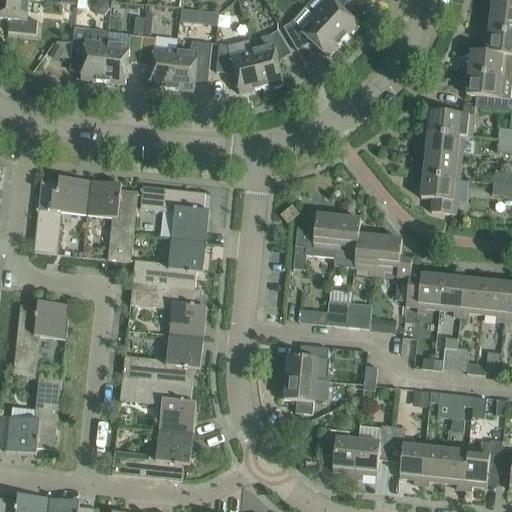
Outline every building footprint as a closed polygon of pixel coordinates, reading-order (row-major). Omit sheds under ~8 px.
[(27,1),(13,0),(0,0),(0,20),(9,22),(8,34),(36,37),(37,23),(25,22),(27,1)] [(313,0),(306,9),(314,17),(342,42),(357,26),(341,12),(348,0),(313,0)] [(511,0),(492,0),(491,12),(511,14),(511,0)] [(511,14),(491,12),(489,34),(511,36),(511,14)] [(342,42),(314,17),(306,26),(295,20),(291,24),(283,29),(297,53),(311,44),(327,59),(342,42)] [(108,35),(93,33),(73,31),(70,59),(83,60),(81,82),(103,84),(107,47),(108,35)] [(260,40),(263,51),(251,54),(261,91),(282,85),(277,64),(291,56),(277,32),(269,37),(260,40)] [(511,36),(489,34),(486,55),(506,57),(506,58),(511,58),(511,36)] [(128,49),(107,47),(103,84),(125,87),(127,65),(139,67),(142,39),(129,37),(128,49)] [(142,39),(139,67),(152,68),(149,89),(171,92),(175,54),(176,42),(142,39)] [(249,43),(228,48),(218,47),(215,75),(234,75),(239,96),(261,91),(251,54),(249,43)] [(187,55),(175,54),(171,92),(194,94),(196,73),(208,74),(211,46),(192,44),(187,55)] [(471,53),(468,75),(504,79),(506,58),(506,57),(486,55),(471,53)] [(504,79),(468,75),(466,97),(481,99),(480,110),(511,113),(511,101),(509,101),(511,80),(504,79)] [(430,113),(427,135),(463,139),(471,140),(474,110),(463,109),(462,116),(430,113)] [(508,132),(498,131),(497,143),(511,144),(511,121),(510,121),(508,132)] [(463,139),(427,135),(425,157),(461,160),(463,139)] [(511,144),(497,143),(496,154),(499,155),(499,157),(509,158),(510,156),(511,155),(511,144)] [(461,160),(425,157),(423,178),(459,182),(461,160)] [(511,175),(494,173),(493,185),(511,187),(511,175)] [(459,182),(423,178),(421,200),(432,202),(431,215),(455,217),(459,182)] [(41,184),(34,254),(56,257),(60,215),(86,218),(90,183),(59,180),(58,186),(41,184)] [(121,187),(90,183),(86,218),(112,220),(108,262),(130,265),(138,195),(120,193),(121,187)] [(511,187),(493,185),(491,197),(511,199),(511,187)] [(172,241),(205,245),(209,213),(203,213),(205,196),(142,189),(140,211),(174,215),(172,241)] [(299,216),(292,207),(280,217),(287,226),(299,216)] [(334,257),(338,219),(316,217),(315,232),(296,230),(293,272),(305,273),(307,250),(327,252),(327,257),(334,257)] [(338,219),(334,257),(333,268),(354,271),(356,255),(358,237),(359,237),(360,221),(338,219)] [(356,255),(354,271),(368,272),(368,277),(375,278),(380,239),(359,237),(358,237),(356,255)] [(402,242),(380,239),(375,278),(383,278),(384,274),(398,275),(395,303),(406,304),(405,310),(406,304),(411,263),(400,262),(402,242)] [(134,263),(132,285),(194,292),(194,291),(196,275),(202,275),(205,245),(172,241),(169,267),(134,263)] [(406,304),(405,310),(417,311),(417,315),(425,316),(425,311),(439,312),(443,279),(422,277),(422,272),(411,271),(411,263),(406,304)] [(443,279),(439,312),(453,314),(452,319),(460,319),(464,281),(443,279)] [(486,284),(464,281),(460,319),(468,320),(468,315),(482,317),(486,284)] [(507,286),(486,284),(482,317),(496,318),(495,323),(503,324),(507,286)] [(194,292),(132,285),(130,307),(171,311),(169,337),(203,341),(206,310),(200,309),(202,292),(194,291),(194,292)] [(511,286),(507,286),(503,324),(511,325),(511,320),(511,286)] [(66,342),(69,308),(38,304),(37,310),(20,308),(12,378),(35,381),(39,339),(66,342)] [(327,317),(326,328),(335,329),(336,318),(327,317)] [(361,321),(360,331),(369,332),(370,322),(361,321)] [(320,335),(320,324),(299,323),(299,334),(320,335)] [(166,363),(124,359),(122,381),(192,388),(194,371),(200,372),(203,341),(169,337),(166,363)] [(328,351),(300,348),(299,359),(284,358),(282,372),(277,372),(277,379),(315,383),(317,361),(327,362),(328,351)] [(433,372),(434,361),(422,360),(421,371),(433,372)] [(442,362),(434,361),(433,372),(441,373),(442,362)] [(475,377),(477,366),(467,366),(466,376),(475,377)] [(477,366),(475,377),(484,378),(485,367),(477,366)] [(377,370),(366,369),(365,369),(363,393),(375,394),(377,370)] [(315,383),(277,379),(276,387),(281,388),(280,402),(292,403),(291,415),(312,417),(313,401),(327,402),(329,385),(315,384),(315,383)] [(54,453),(61,382),(39,380),(35,422),(8,419),(4,453),(36,457),(37,451),(54,453)] [(122,381),(119,402),(161,407),(159,433),(193,436),(196,405),(190,405),(192,388),(122,381)] [(439,395),(430,394),(429,403),(438,404),(439,395)] [(473,399),(464,398),(463,408),(472,409),(473,399)] [(473,399),(472,409),(471,419),(483,420),(485,400),(473,399)] [(360,428),(358,443),(354,481),(361,482),(362,477),(376,478),(378,463),(389,464),(393,430),(381,429),(380,431),(360,428)] [(393,430),(389,464),(400,465),(399,481),(413,482),(413,487),(421,488),(425,450),(403,447),(405,432),(393,430)] [(354,481),(358,443),(348,442),(349,435),(325,432),(322,458),(334,459),(332,474),(346,475),(346,480),(354,481)] [(114,454),(112,476),(182,484),(184,467),(189,467),(193,436),(159,433),(156,459),(114,454)] [(480,455),(468,454),(463,492),(471,493),(472,488),(486,490),(488,474),(499,475),(502,452),(502,445),(490,443),(490,446),(481,445),(480,455)] [(425,450),(421,488),(428,489),(429,484),(442,485),(446,452),(425,450)] [(446,452),(442,485),(456,487),(456,492),(463,492),(468,454),(446,452)] [(511,452),(502,452),(499,475),(511,477),(509,492),(511,492),(511,452)] [(46,511),(48,500),(17,497),(17,503),(0,501),(0,511),(46,511)] [(79,504),(48,500),(46,511),(95,511),(96,511),(79,510),(79,504)]
